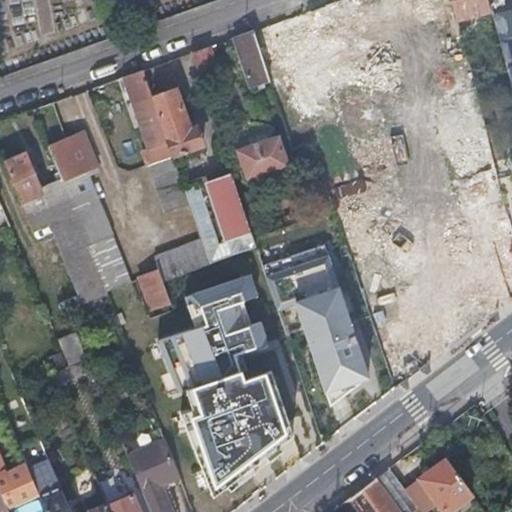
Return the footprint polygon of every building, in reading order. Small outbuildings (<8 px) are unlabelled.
[(410,0),(414,13),(439,6),(437,0),(410,0)] [(511,0),(486,0),(511,98),(511,0)] [(293,82),(351,66),(346,50),(376,42),(366,4),(278,28),(293,82)] [(268,79),(251,30),(231,37),(249,86),(268,79)] [(434,72),(467,65),(459,30),(426,37),(434,72)] [(218,73),(209,45),(189,52),(199,80),(218,73)] [(333,73),(336,89),(397,76),(394,60),(333,73)] [(434,101),(474,90),(467,66),(427,77),(434,101)] [(189,200),(184,186),(178,170),(172,153),(150,91),(142,68),(122,75),(127,89),(149,146),(142,148),(147,163),(149,162),(166,208),(189,200)] [(122,91),(127,89),(122,75),(117,77),(122,91)] [(150,91),(172,153),(201,143),(195,124),(189,126),(176,88),(165,91),(159,93),(157,89),(150,91)] [(449,138),(459,184),(504,175),(494,128),(449,138)] [(84,303),(108,293),(106,289),(87,243),(110,233),(87,173),(94,171),(98,169),(82,131),(47,145),(60,177),(37,187),(23,153),(3,161),(32,229),(50,222),(84,303)] [(275,134),(269,136),(252,142),(251,139),(247,140),(248,143),(244,145),(236,147),(246,175),(250,174),(252,180),(264,176),(262,170),(287,161),(281,143),(279,143),(275,134)] [(254,243),(251,234),(230,170),(206,178),(206,179),(184,186),(189,200),(202,235),(211,260),(254,243)] [(383,196),(346,204),(355,245),(391,238),(383,196)] [(421,214),(409,218),(419,243),(431,238),(421,214)] [(106,289),(129,280),(110,233),(87,243),(106,289)] [(182,272),(211,260),(202,235),(172,247),(182,272)] [(322,242),(261,263),(276,307),(295,300),(330,403),(367,374),(322,242)] [(163,279),(182,272),(172,247),(154,254),(159,267),(163,279)] [(151,307),(170,299),(163,279),(159,267),(139,275),(151,307)] [(248,272),(189,292),(199,323),(181,329),(157,338),(177,389),(192,383),(199,403),(180,410),(213,493),(235,475),(246,467),(243,459),(246,458),(261,452),(262,455),(292,431),(270,368),(243,377),(239,366),(234,351),(267,340),(259,319),(250,322),(242,298),(256,293),(248,272)] [(471,274),(404,292),(417,338),(483,320),(471,274)] [(56,339),(67,365),(86,357),(75,331),(56,339)] [(51,373),(58,390),(75,382),(74,378),(92,371),(86,357),(67,365),(50,372),(51,373)] [(125,451),(151,511),(172,511),(162,485),(180,477),(169,449),(163,436),(125,451)] [(39,493),(46,511),(71,511),(59,483),(48,456),(27,465),(39,493)] [(444,457),(401,488),(419,511),(421,511),(436,502),(443,511),(470,493),(444,457)] [(0,492),(6,507),(39,493),(27,465),(25,462),(4,471),(0,460),(0,492)] [(347,497),(357,511),(419,511),(401,488),(386,468),(347,497)] [(8,511),(6,507),(0,492),(0,511),(8,511)] [(140,511),(132,492),(106,503),(110,511),(140,511)] [(357,511),(347,497),(333,508),(335,511),(357,511)] [(39,511),(37,501),(14,507),(15,511),(39,511)] [(110,511),(106,503),(92,508),(93,511),(110,511)]
